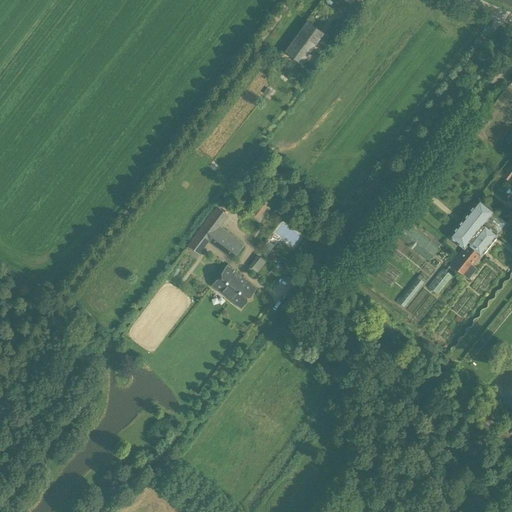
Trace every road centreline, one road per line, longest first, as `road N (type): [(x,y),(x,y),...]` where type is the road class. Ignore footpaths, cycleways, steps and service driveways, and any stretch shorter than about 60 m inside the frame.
road 1 (track): [(502,14),(146,475)]
road 2 (track): [(0,375),(290,0)]
